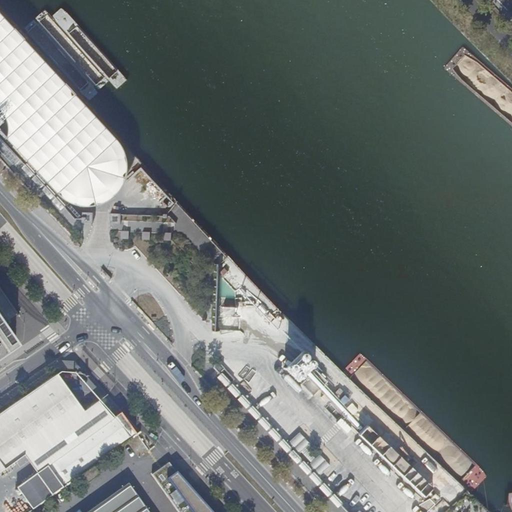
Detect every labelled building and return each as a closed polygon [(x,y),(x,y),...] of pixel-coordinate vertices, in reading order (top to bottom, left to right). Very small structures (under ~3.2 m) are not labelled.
[(0,37),(0,103),(72,182),(94,188),(110,173),(105,151),(0,37)] [(92,213),(82,212),(82,223),(92,223),(92,213)] [(121,214),(110,213),(110,224),(120,224),(121,214)] [(0,361),(18,349),(0,318),(0,361)] [(301,351),(284,368),(297,381),(314,364),(301,351)] [(233,379),(218,362),(213,362),(212,368),(228,385),(233,379)] [(314,370),(300,384),(312,396),(326,382),(314,370)] [(57,373),(0,412),(0,462),(5,469),(24,455),(84,411),(57,373)] [(84,411),(24,455),(38,473),(113,419),(98,401),(84,411)] [(113,419),(38,473),(17,489),(32,509),(80,474),(93,465),(136,434),(121,414),(113,419)] [(366,427),(358,435),(423,497),(431,489),(366,427)] [(100,475),(93,465),(80,474),(88,484),(100,475)] [(147,511),(127,483),(86,511),(147,511)]
